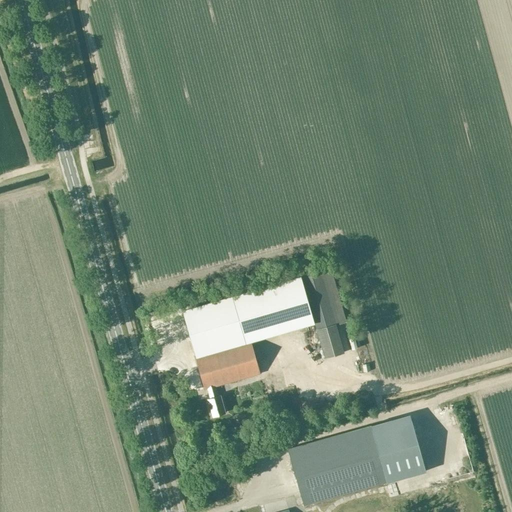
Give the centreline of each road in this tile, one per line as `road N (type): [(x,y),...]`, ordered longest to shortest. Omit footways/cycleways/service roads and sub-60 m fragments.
road 1 (secondary): [(165,511),(20,0)]
road 2 (track): [(287,442),(511,380)]
